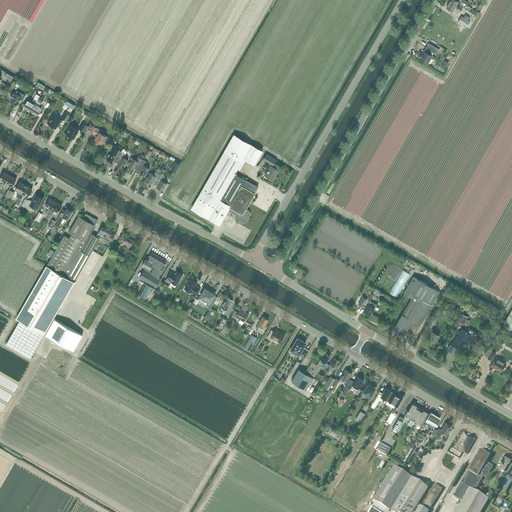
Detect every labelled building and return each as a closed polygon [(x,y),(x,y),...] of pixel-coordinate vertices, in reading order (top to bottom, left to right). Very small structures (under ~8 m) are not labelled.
[(453,11),(458,1),(455,0),(450,0),(446,7),(453,11)] [(470,21),(462,16),(458,21),(467,26),(470,21)] [(428,53),(424,50),(422,53),(420,52),(418,56),(420,57),(418,60),(427,65),(433,55),(428,53)] [(26,95),(17,90),(15,93),(13,92),(10,97),(12,98),(10,101),(17,105),(21,98),(23,99),(26,95)] [(38,115),(40,110),(42,108),(39,106),(41,103),(41,104),(45,98),(40,95),(40,96),(37,101),(31,111),(38,115)] [(28,99),(23,107),(31,111),(37,101),(33,99),(32,102),(28,99)] [(56,128),(61,119),(53,115),(48,123),(51,125),(56,128)] [(74,138),(79,130),(71,125),(65,134),(68,135),(69,135),(74,138)] [(97,127),(96,127),(93,125),(90,131),(94,133),(95,132),(98,134),(95,139),(99,141),(98,141),(101,143),(101,142),(102,143),(103,142),(104,142),(106,140),(107,141),(109,137),(106,136),(107,135),(103,133),(104,131),(97,127)] [(240,169),(244,162),(246,160),(254,165),(263,150),(234,134),(224,151),(192,207),(220,224),(228,210),(235,214),(236,218),(243,222),(246,221),(250,214),(249,211),(246,209),(255,193),(254,192),(258,187),(235,174),(238,168),(240,169)] [(121,151),(120,150),(113,146),(106,158),(112,161),(113,160),(115,162),(121,151)] [(121,151),(115,162),(116,162),(118,163),(117,164),(124,168),(128,160),(124,157),(126,154),(121,151)] [(273,167),(275,163),(277,160),(266,154),(263,159),(272,164),(271,165),(265,175),(272,180),(275,176),(275,175),(276,173),(277,174),(279,170),(273,167)] [(137,169),(143,159),(138,156),(136,160),(132,157),(127,166),(134,169),(134,168),(137,169)] [(150,168),(146,165),(148,162),(143,159),(137,169),(140,171),(139,172),(145,176),(150,168)] [(175,161),(170,169),(176,172),(180,164),(175,161)] [(0,186),(3,188),(10,175),(4,171),(0,178),(0,180),(3,182),(0,186)] [(155,184),(161,174),(160,173),(156,171),(154,175),(150,172),(145,180),(151,184),(152,183),(155,184)] [(161,174),(155,184),(157,186),(156,187),(163,191),(167,183),(163,180),(165,176),(164,174),(162,172),(161,174)] [(8,185),(11,187),(16,178),(10,175),(3,188),(5,189),(8,185)] [(19,198),(26,185),(20,181),(15,190),(19,192),(16,196),(19,198)] [(27,197),(32,188),(26,185),(19,198),(21,199),(24,195),(27,197)] [(33,207),(37,209),(43,198),(36,194),(31,202),(28,201),(24,207),(31,210),(33,207)] [(48,214),(56,202),(50,198),(45,207),(48,209),(46,213),(48,214)] [(53,212),(57,214),(62,205),(56,202),(48,214),(51,216),(53,212)] [(65,218),(68,220),(73,212),(67,208),(65,212),(62,210),(55,223),(59,226),(64,218),(65,219),(65,218)] [(96,236),(90,232),(94,225),(95,225),(97,220),(86,213),(84,217),(82,216),(82,217),(79,215),(69,232),(72,233),(69,238),(64,236),(17,318),(45,333),(100,238),(96,236)] [(110,240),(111,240),(114,235),(111,233),(113,229),(106,225),(105,228),(102,226),(96,236),(100,238),(101,236),(109,241),(110,240)] [(130,247),(134,241),(126,237),(122,243),(127,246),(125,250),(128,252),(126,255),(129,257),(133,251),(129,249),(130,247)] [(159,277),(166,265),(164,264),(166,260),(152,252),(149,256),(149,257),(148,259),(146,258),(142,265),(146,267),(144,270),(139,277),(156,287),(161,279),(159,277)] [(402,296),(413,272),(405,269),(394,293),(402,296)] [(171,281),(177,285),(182,275),(176,272),(175,274),(171,272),(166,280),(170,283),(171,281)] [(411,339),(440,292),(414,276),(404,293),(412,298),(393,329),(411,339)] [(192,291),(195,286),(194,286),(196,283),(197,283),(190,279),(185,288),(191,292),(192,291)] [(342,293),(346,288),(337,283),(334,288),(342,293)] [(154,288),(147,284),(140,296),(145,300),(151,289),(153,290),(154,288)] [(195,286),(192,291),(197,294),(200,288),(197,286),(196,287),(195,286)] [(215,294),(210,291),(205,288),(205,289),(200,297),(210,302),(213,298),(214,296),(215,294)] [(222,307),(219,311),(225,314),(227,310),(233,300),(228,296),(221,307),(222,307)] [(358,304),(363,307),(367,299),(362,296),(358,304)] [(364,311),(370,315),(375,308),(376,304),(370,301),(364,311)] [(236,317),(244,322),(249,313),(240,308),(238,312),(235,310),(232,316),(235,318),(236,317)] [(511,330),(511,308),(503,325),(511,330)] [(468,317),(462,313),(458,321),(464,325),(468,317)] [(263,329),(264,326),(268,319),(263,316),(259,323),(256,328),(258,329),(259,327),(263,329)] [(227,319),(223,317),(217,327),(222,329),(223,327),(227,319)] [(436,320),(432,317),(427,325),(432,328),(436,320)] [(74,350),(83,335),(55,319),(46,334),(74,350)] [(43,335),(19,321),(6,343),(31,357),(43,335)] [(452,341),(447,349),(453,352),(456,346),(457,347),(461,339),(471,345),(478,333),(474,331),(472,335),(461,328),(460,330),(453,342),(452,341)] [(272,338),(280,343),(284,335),(278,331),(279,331),(276,329),(274,332),(271,330),(267,337),(271,340),(272,338)] [(435,343),(440,335),(430,329),(428,332),(430,334),(427,339),(435,343)] [(257,338),(252,335),(244,348),(249,351),(257,338)] [(303,347),(305,343),(298,338),(291,349),(305,357),(309,351),(303,347)] [(501,372),(506,363),(495,357),(495,358),(493,358),(496,354),(492,352),(488,358),(492,360),(493,360),(490,366),(501,372)] [(291,381),(306,389),(305,388),(311,377),(313,378),(323,361),(326,363),(330,356),(329,355),(328,354),(327,354),(325,353),(321,360),(320,359),(317,365),(312,362),(305,373),(298,369),(291,381)] [(333,372),(335,367),(339,361),(335,358),(329,369),(333,372)] [(344,380),(347,382),(352,373),(346,370),(340,378),(340,379),(343,381),(344,380)] [(329,375),(323,386),(325,387),(329,389),(335,379),(332,377),(329,375)] [(353,385),(359,388),(364,380),(357,377),(354,382),(350,380),(343,393),(345,395),(348,389),(350,390),(353,385)] [(340,381),(336,378),(332,385),(336,388),(340,381)] [(376,388),(368,383),(363,392),(367,394),(365,397),(369,399),(376,388)] [(380,391),(372,403),(373,403),(376,405),(381,400),(385,402),(386,400),(391,391),(385,387),(382,393),(380,391)] [(397,394),(393,392),(388,401),(396,405),(393,409),(396,410),(403,397),(399,395),(397,394)] [(422,409),(421,409),(413,404),(409,410),(409,409),(408,410),(406,414),(404,416),(407,417),(408,417),(408,418),(414,421),(415,419),(421,409),(422,409)] [(429,414),(422,409),(421,409),(415,419),(414,421),(414,422),(422,426),(429,414)] [(395,411),(393,410),(387,421),(392,424),(398,414),(394,412),(395,411)] [(360,411),(355,419),(360,422),(365,414),(360,411)] [(428,428),(435,416),(430,413),(426,421),(424,426),(428,428)] [(404,419),(400,416),(392,429),(397,432),(404,419)] [(434,428),(435,426),(439,419),(435,416),(428,428),(430,430),(434,427),(434,428)] [(442,433),(447,436),(452,426),(446,422),(441,430),(438,428),(435,434),(440,437),(442,433)] [(464,433),(454,449),(462,454),(462,453),(466,455),(475,439),(464,433)] [(391,450),(380,443),(376,450),(387,456),(391,450)] [(412,446),(403,462),(405,463),(414,447),(412,446)] [(483,477),(486,478),(493,467),(486,463),(490,456),(480,451),(461,484),(453,497),(461,502),(455,511),(481,511),(489,500),(475,492),(483,477)] [(508,465),(509,465),(511,461),(503,456),(498,464),(502,466),(500,470),(503,473),(508,465)] [(375,504),(369,511),(428,511),(442,490),(434,485),(420,507),(418,505),(428,489),(411,478),(394,468),(372,502),(375,504)] [(501,485),(505,477),(500,474),(496,482),(501,485)] [(511,479),(507,476),(501,485),(500,487),(507,491),(511,481),(511,479)]
